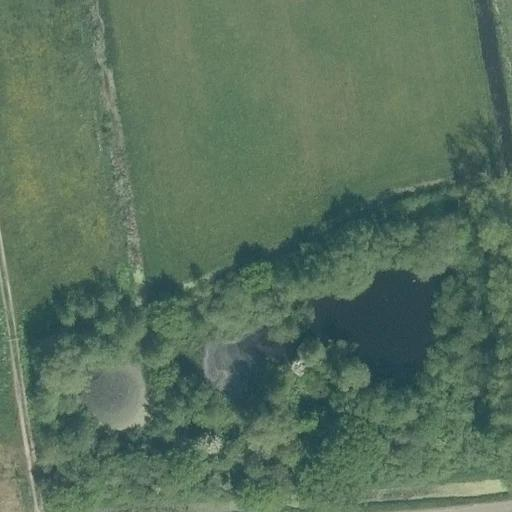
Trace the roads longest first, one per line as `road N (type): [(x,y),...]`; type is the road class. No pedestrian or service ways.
road 1 (track): [(40,511),(0,267)]
road 2 (track): [(475,178),(511,355)]
